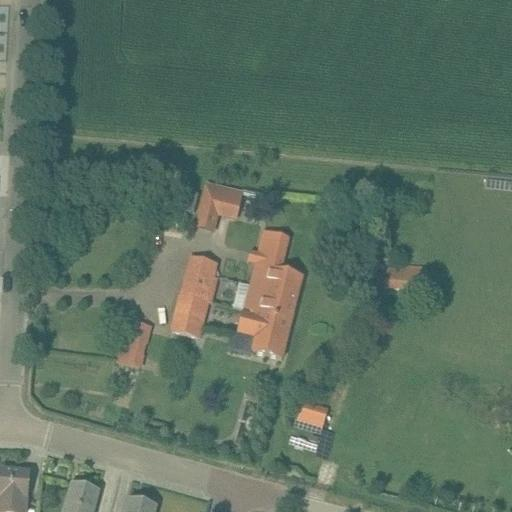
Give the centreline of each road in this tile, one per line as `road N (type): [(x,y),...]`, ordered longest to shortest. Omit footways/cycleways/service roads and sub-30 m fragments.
road 1 (residential): [(14,432),(8,404),(25,0)]
road 2 (residential): [(242,486),(45,432),(14,432)]
